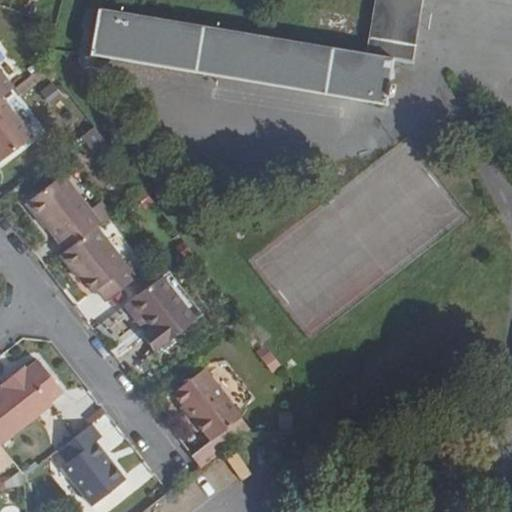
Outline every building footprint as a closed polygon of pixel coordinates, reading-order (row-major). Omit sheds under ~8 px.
[(90,58),(386,107),(394,61),(414,63),(424,0),(375,0),(366,55),(98,11),(90,58)] [(0,101),(12,93),(0,78),(0,101)] [(40,89),(48,105),(63,97),(55,81),(40,89)] [(0,166),(31,141),(0,103),(0,166)] [(104,142),(99,135),(95,130),(83,139),(92,151),(104,142)] [(68,252),(97,229),(101,225),(62,177),(27,206),(41,224),(43,222),(68,252)] [(68,252),(62,257),(75,274),(77,271),(95,293),(99,290),(107,302),(137,279),(97,229),(68,252)] [(185,261),(194,253),(188,245),(178,253),(185,261)] [(171,273),(126,308),(140,323),(146,319),(155,330),(149,335),(162,350),(205,315),(171,273)] [(0,446),(1,448),(53,406),(51,403),(64,392),(38,361),(27,371),(22,365),(6,378),(11,383),(0,392),(0,446)] [(206,428),(216,441),(240,422),(246,417),(205,369),(176,392),(206,428)] [(92,427),(60,453),(70,465),(63,470),(94,509),(128,482),(97,444),(103,438),(92,427)] [(206,428),(185,443),(195,457),(216,441),(206,428)] [(0,446),(0,464),(9,457),(1,448),(0,446)]
